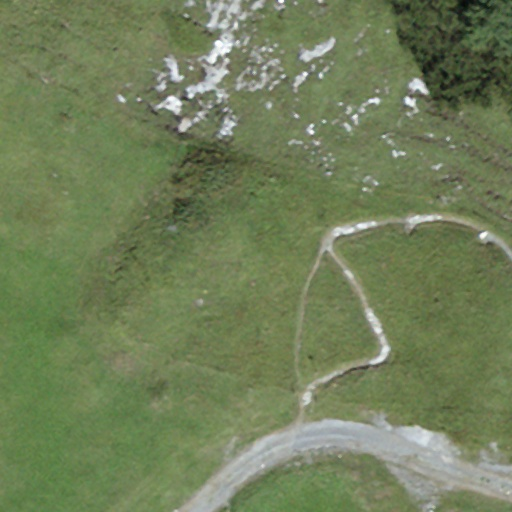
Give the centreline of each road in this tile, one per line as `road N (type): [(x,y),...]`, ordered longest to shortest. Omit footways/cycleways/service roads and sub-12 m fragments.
road 1 (track): [(511,496),(295,445)]
road 2 (track): [(295,445),(274,448),(194,511)]
